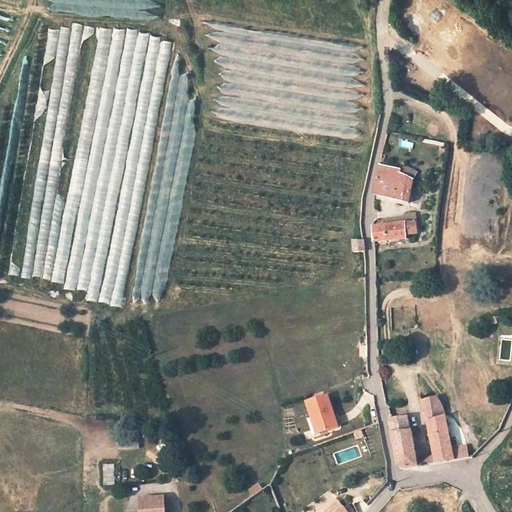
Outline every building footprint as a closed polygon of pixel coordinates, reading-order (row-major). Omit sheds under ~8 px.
[(374,194),(409,202),(412,187),(410,186),(411,179),(406,177),(401,174),(402,171),(380,166),(378,175),(374,194)] [(416,221),(415,214),(404,216),(404,218),(405,223),(416,221)] [(375,242),(407,239),(406,232),(417,231),(416,221),(405,223),(404,218),(387,220),(388,226),(383,227),(374,228),(375,242)] [(364,241),(354,242),(354,252),(365,252),(364,241)] [(328,396),(308,403),(313,421),(310,422),(315,438),(329,434),(328,431),(338,427),(328,396)] [(468,458),(467,449),(453,452),(446,419),(443,406),(439,401),(435,399),(422,402),(423,409),(428,422),(435,456),(436,463),(468,458)] [(417,467),(412,430),(409,430),(408,418),(389,421),(399,467),(406,469),(417,467)] [(138,433),(118,435),(119,450),(139,448),(138,433)] [(425,461),(429,465),(436,463),(435,456),(425,461)] [(343,484),(340,475),(334,476),(337,485),(343,484)] [(165,511),(164,497),(142,499),(142,511),(165,511)] [(347,511),(340,502),(329,511),(326,508),(323,510),(324,511),(347,511)] [(356,511),(348,502),(344,507),(348,511),(356,511)]
